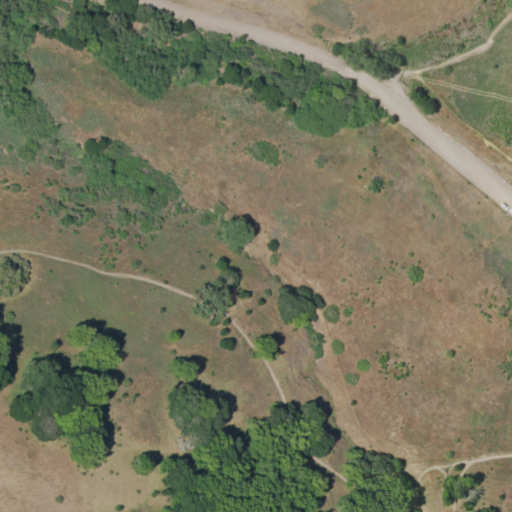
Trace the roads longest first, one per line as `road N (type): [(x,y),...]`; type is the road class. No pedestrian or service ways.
road 1 (residential): [(153,0),(308,51),(384,97)]
road 2 (residential): [(384,97),(511,201)]
road 3 (track): [(412,72),(511,153)]
